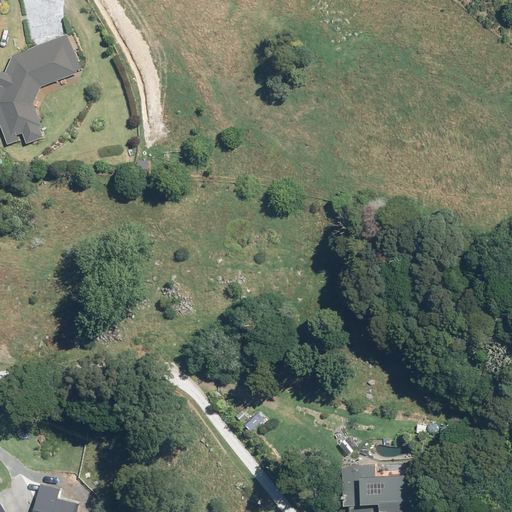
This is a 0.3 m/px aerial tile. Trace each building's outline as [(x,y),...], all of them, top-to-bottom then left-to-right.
[(67,36),(11,57),(3,74),(0,72),(0,131),(5,145),(24,138),(26,143),(44,137),(32,105),(41,87),(81,72),(67,36)] [(149,163),(136,161),(134,174),(147,176),(149,163)] [(245,426),(252,435),(262,428),(256,419),(245,426)] [(375,464),(340,465),(341,506),(347,506),(347,511),(365,511),(366,507),(376,507),(375,511),(403,511),(403,506),(420,506),(419,476),(375,477),(375,464)] [(39,485),(32,511),(78,511),(81,504),(57,499),(60,490),(39,485)]
